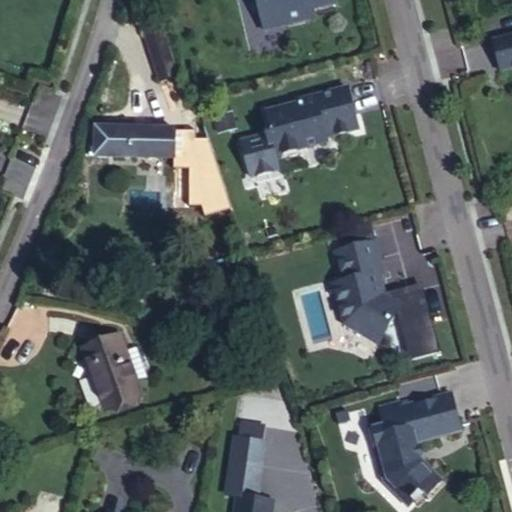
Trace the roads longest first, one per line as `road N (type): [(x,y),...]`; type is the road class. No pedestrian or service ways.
road 1 (residential): [(397,0),(511,439)]
road 2 (residential): [(104,0),(48,166),(0,276)]
